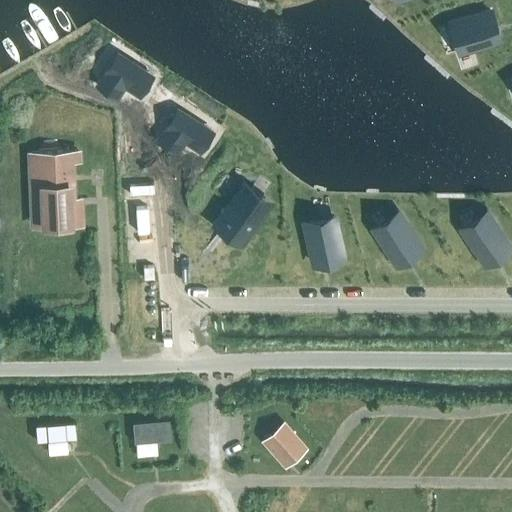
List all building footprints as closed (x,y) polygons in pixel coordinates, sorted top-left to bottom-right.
[(491,9),(448,22),(457,51),(500,37),(491,9)] [(136,92),(148,74),(115,53),(96,82),(109,90),(116,79),(136,92)] [(198,149),(209,131),(176,110),(157,139),(170,147),(178,136),(198,149)] [(78,151),(78,149),(36,151),(37,176),(42,176),(43,183),(32,184),(33,208),(44,208),(44,224),(52,224),(52,228),(64,227),(63,224),(71,223),(67,151),(78,151)] [(241,183),(214,222),(240,240),(267,202),(241,183)] [(374,226),(398,263),(422,246),(398,210),(374,226)] [(463,229),(486,262),(511,246),(488,212),(463,229)] [(305,221),(314,262),(343,256),(334,215),(305,221)] [(171,439),(169,418),(133,421),(135,442),(156,440),(171,439)] [(75,421),(35,423),(36,440),(76,437),(75,421)] [(261,442),(284,468),(306,449),(282,422),(261,442)]
